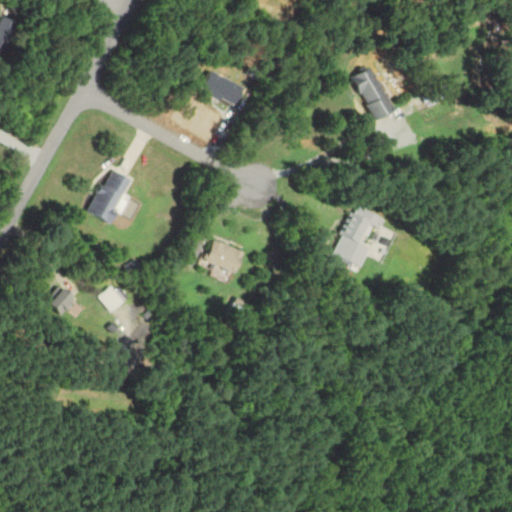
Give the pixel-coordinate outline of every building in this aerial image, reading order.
[(0,53),(15,24),(0,15),(0,53)] [(386,111),(366,66),(346,75),(366,119),(386,111)] [(193,89),(226,106),(236,87),(203,70),(193,89)] [(108,223),(130,180),(109,169),(87,212),(108,223)] [(378,218),(347,206),(327,262),(353,271),(362,245),(360,244),(367,226),(374,229),(378,218)] [(235,253),(207,239),(197,261),(226,274),(235,253)] [(122,302),(109,287),(96,298),(109,313),(122,302)] [(74,300),(62,288),(46,304),(59,316),(74,300)]
